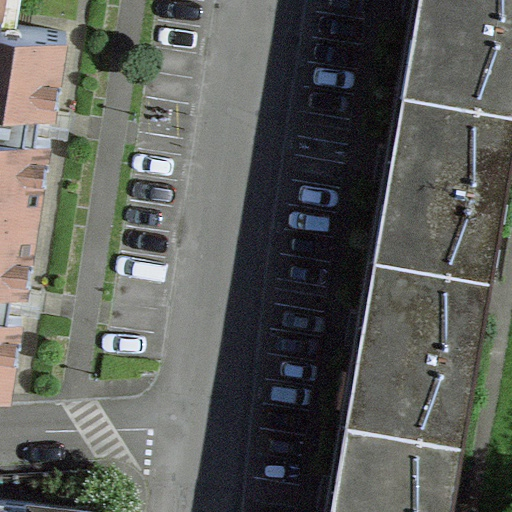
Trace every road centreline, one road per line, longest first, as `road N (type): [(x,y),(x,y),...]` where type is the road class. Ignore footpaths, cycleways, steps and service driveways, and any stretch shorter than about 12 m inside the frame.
road 1 (residential): [(261,0),(198,444)]
road 2 (residential): [(198,444),(93,431),(0,437)]
